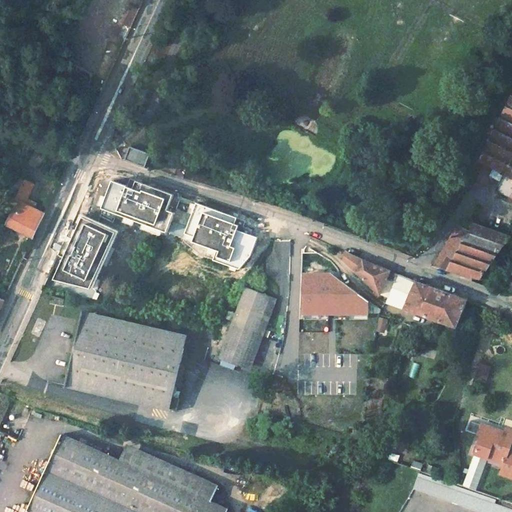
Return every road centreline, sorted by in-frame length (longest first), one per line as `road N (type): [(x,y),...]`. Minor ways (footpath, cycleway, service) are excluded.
road 1 (residential): [(470,291),(239,200),(88,156)]
road 2 (secondary): [(0,354),(88,156)]
road 3 (secondary): [(88,156),(159,0)]
road 4 (unknown): [(316,231),(367,295),(426,324)]
road 5 (unknown): [(423,273),(461,203),(511,210)]
